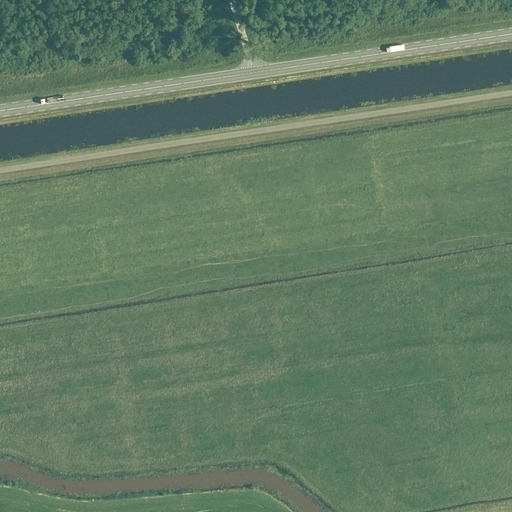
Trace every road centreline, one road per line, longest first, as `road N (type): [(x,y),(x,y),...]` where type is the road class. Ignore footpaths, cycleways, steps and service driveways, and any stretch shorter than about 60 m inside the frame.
road 1 (unclassified): [(0,171),(511,94)]
road 2 (primary): [(511,35),(250,74)]
road 3 (primary): [(250,74),(0,111)]
